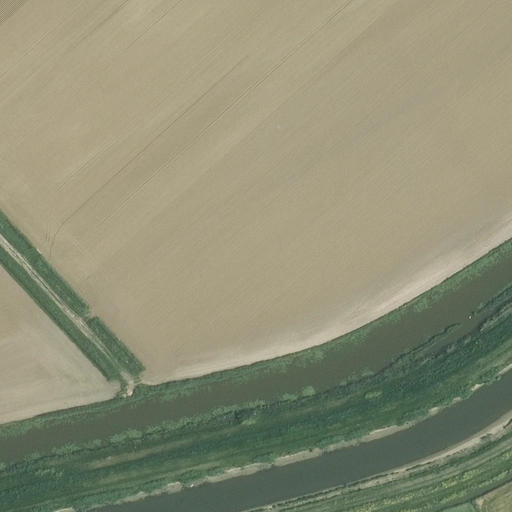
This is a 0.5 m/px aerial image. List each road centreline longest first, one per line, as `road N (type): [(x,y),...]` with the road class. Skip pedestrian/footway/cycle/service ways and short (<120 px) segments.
road 1 (track): [(0,496),(335,412),(403,384),(511,317)]
road 2 (track): [(129,377),(0,238)]
road 3 (track): [(356,511),(436,491),(511,452)]
